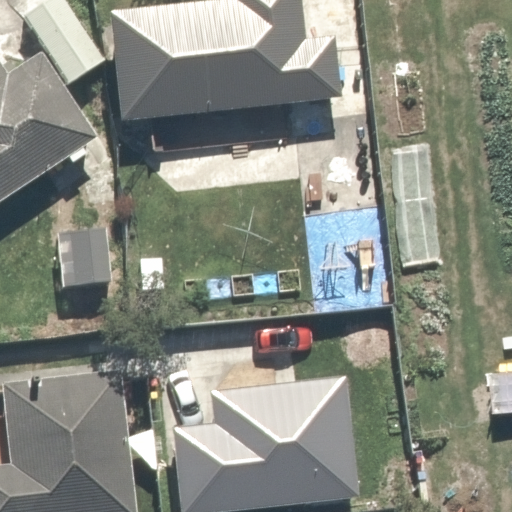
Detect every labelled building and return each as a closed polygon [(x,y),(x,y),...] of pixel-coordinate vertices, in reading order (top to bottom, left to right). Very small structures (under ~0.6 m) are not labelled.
[(92,38),(102,152),(327,132),(321,65),(287,68),(280,0),(211,0),(213,27),(92,38)] [(0,219),(76,170),(20,83),(0,96),(0,219)] [(355,158),(271,168),(280,242),(364,233),(355,158)] [(85,272),(32,273),(32,317),(86,317),(85,272)] [(404,302),(351,305),(354,360),(407,358),(404,302)] [(245,389),(168,389),(169,453),(245,453),(245,389)] [(0,511),(112,511),(102,400),(0,408),(0,511)] [(370,411),(295,422),(299,449),(374,438),(370,411)]
